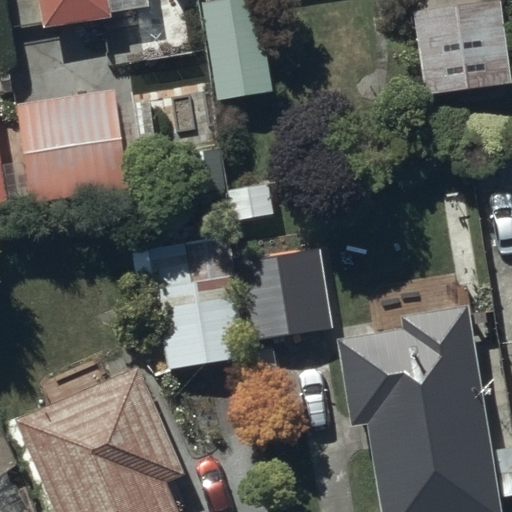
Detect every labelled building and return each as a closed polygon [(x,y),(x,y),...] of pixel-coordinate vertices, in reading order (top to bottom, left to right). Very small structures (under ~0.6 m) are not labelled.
[(261,0),(203,0),(217,91),(273,83),(261,0)] [(511,53),(505,0),(449,0),(414,4),(424,87),(511,76),(511,53)] [(118,81),(20,93),(31,179),(129,167),(118,81)] [(0,198),(11,197),(0,135),(0,198)] [(230,227),(133,244),(138,284),(158,282),(167,360),(247,348),(230,227)] [(241,250),(250,333),(330,324),(321,241),(241,250)] [(371,383),(385,492),(489,479),(463,268),(410,275),(412,294),(342,303),(352,385),(371,383)] [(15,386),(69,511),(181,511),(155,451),(180,440),(134,335),(15,386)]
